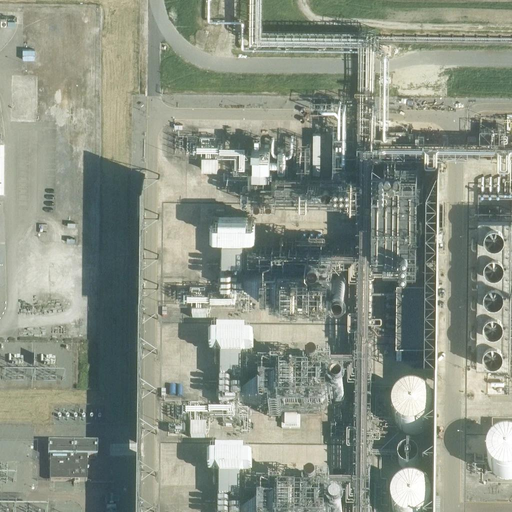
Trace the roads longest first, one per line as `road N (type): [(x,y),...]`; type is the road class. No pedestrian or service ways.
road 1 (unknown): [(150,325),(333,328)]
road 2 (unknown): [(11,127),(35,126),(41,138),(38,202),(13,242)]
